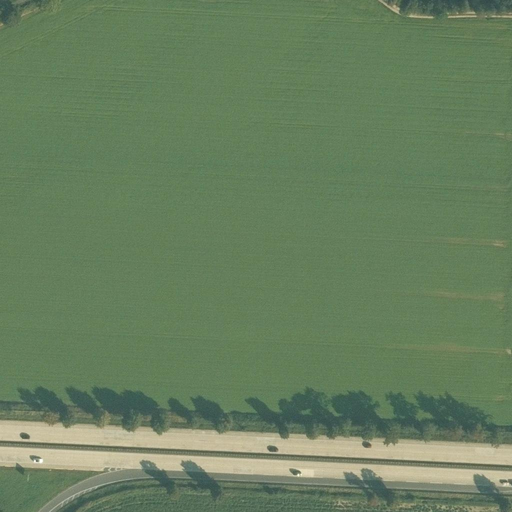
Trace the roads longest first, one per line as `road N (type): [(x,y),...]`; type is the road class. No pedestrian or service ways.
road 1 (motorway): [(511,457),(0,433)]
road 2 (motorway): [(0,455),(317,469)]
road 3 (motorway): [(45,511),(80,487),(140,473),(253,477),(317,469)]
road 4 (motorway): [(317,469),(511,480)]
road 5 (track): [(384,0),(404,13),(511,16)]
